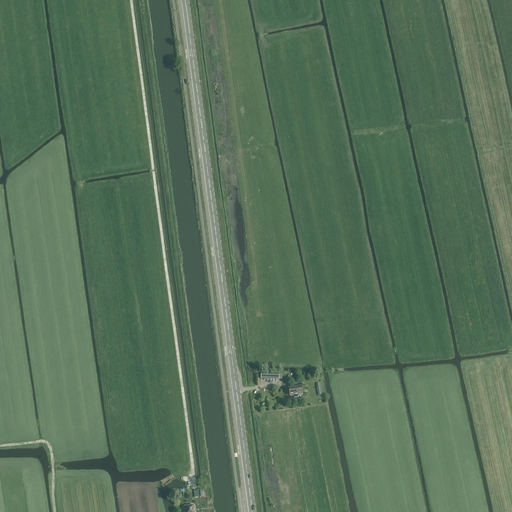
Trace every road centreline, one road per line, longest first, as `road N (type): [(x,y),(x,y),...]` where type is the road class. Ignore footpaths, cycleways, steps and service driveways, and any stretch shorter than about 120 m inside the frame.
road 1 (primary): [(186,0),(253,511)]
road 2 (track): [(191,492),(131,0)]
